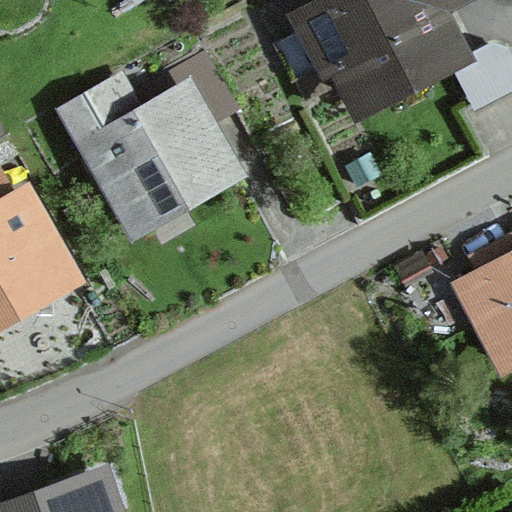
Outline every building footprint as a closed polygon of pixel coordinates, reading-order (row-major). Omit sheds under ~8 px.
[(360,95),(450,49),(430,11),(451,0),(357,0),(294,33),(313,69),(339,55),(360,95)] [(72,108),(135,220),(227,168),(197,115),(231,95),(192,29),(124,70),(137,92),(122,101),(113,84),(72,108)] [(180,232),(216,300),(271,270),(276,241),(251,195),(180,232)] [(0,311),(58,279),(16,205),(0,214),(0,311)] [(511,263),(468,287),(505,357),(511,353),(511,263)] [(106,511),(98,491),(39,511),(106,511)]
